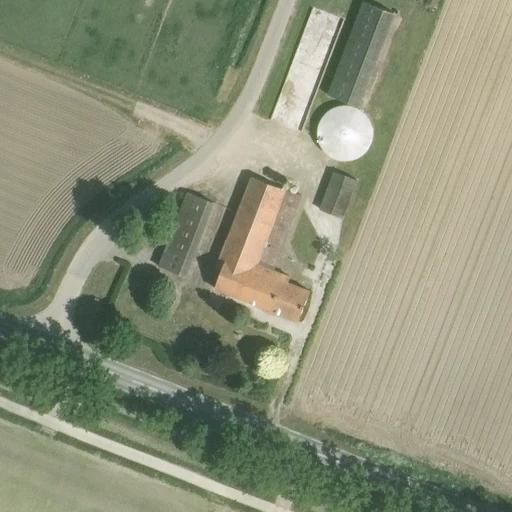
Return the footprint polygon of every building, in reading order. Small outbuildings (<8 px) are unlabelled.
[(395,13),(383,8),(364,1),(329,94),(360,106),(395,13)] [(322,118),(321,121),(319,128),(318,133),(318,136),(319,140),(320,144),(323,148),(328,154),(331,156),(338,159),(343,160),(348,160),(352,160),(355,159),(362,156),(365,154),(369,149),(372,144),(373,138),(374,132),(373,129),(372,125),(370,120),(368,117),(366,114),(362,111),(360,109),(358,108),(355,107),(349,105),(344,105),(341,105),(335,107),(330,110),(328,111),(323,116),(322,118)] [(334,170),(320,208),(344,217),(359,179),(334,170)] [(299,321),(311,290),(289,281),(291,276),(274,269),(303,195),(253,176),(218,266),(223,268),(216,288),(299,321)] [(187,189),(165,265),(197,274),(220,198),(187,189)]
